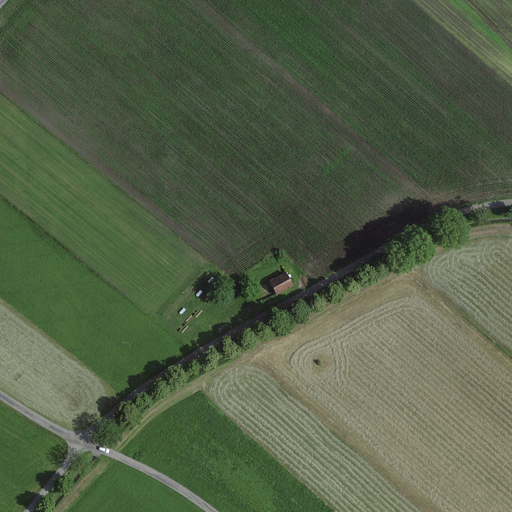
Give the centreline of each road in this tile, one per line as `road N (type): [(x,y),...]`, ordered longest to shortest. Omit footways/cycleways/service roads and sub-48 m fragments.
road 1 (track): [(86,440),(136,393),(194,356),(391,246),(511,206)]
road 2 (residential): [(215,511),(168,478),(86,440)]
